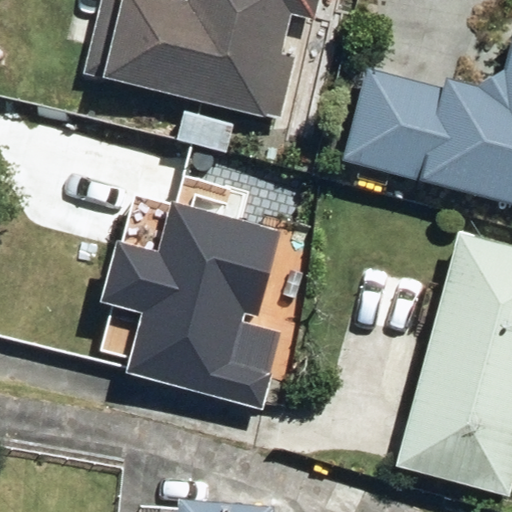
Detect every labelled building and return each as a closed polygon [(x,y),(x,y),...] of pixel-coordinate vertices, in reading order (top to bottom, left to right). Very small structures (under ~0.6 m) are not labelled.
[(97,0),(78,75),(272,126),(288,64),(274,59),(284,19),(309,26),(315,0),(187,0),(186,6),(161,0),(97,0)] [(472,92),(442,84),(440,95),(362,74),(337,165),(415,186),(414,192),(511,217),(511,37),(510,37),(499,75),(487,82),(484,85),(478,89),(472,92)] [(120,379),(255,414),(274,339),(234,329),(236,319),(250,322),(273,237),(163,207),(148,263),(108,252),(92,311),(135,322),(120,379)] [(393,471),(505,501),(511,475),(511,258),(455,243),(393,471)] [(122,511),(126,467),(83,464),(79,511),(122,511)]
